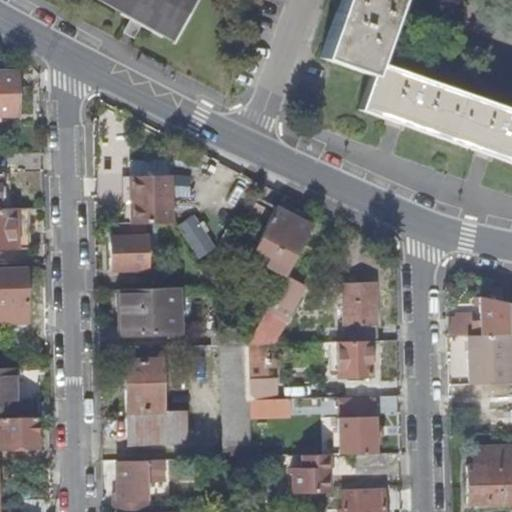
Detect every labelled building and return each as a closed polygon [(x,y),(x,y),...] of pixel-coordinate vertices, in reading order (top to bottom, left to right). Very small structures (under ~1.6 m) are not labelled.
[(196,0),(98,0),(173,42),(196,0)] [(370,73),(374,61),(394,0),(339,0),(320,55),(370,73)] [(1,60),(0,60),(0,117),(13,117),(13,74),(1,75),(1,60)] [(511,109),(374,61),(370,73),(358,107),(393,119),(484,152),(511,161),(511,109)] [(0,211),(12,211),(12,195),(8,195),(8,176),(0,175),(0,211)] [(130,176),(130,224),(170,223),(172,176),(130,176)] [(263,208),(254,202),(240,228),(249,234),(240,253),(246,256),(243,261),(263,270),(265,266),(284,275),(309,225),(300,220),(303,214),(295,210),(291,216),(265,203),(263,208)] [(0,251),(30,250),(29,210),(12,211),(0,211),(0,251)] [(173,225),(196,259),(214,246),(192,212),(173,225)] [(145,237),(111,237),(111,271),(145,270),(145,237)] [(0,324),(26,324),(25,272),(0,271),(0,324)] [(285,321),(304,286),(284,275),(265,310),(285,321)] [(368,341),(377,341),(375,281),(332,283),(333,303),(342,303),(343,342),(368,341)] [(158,287),(116,289),(117,336),(123,336),(123,347),(182,345),(218,345),(248,344),(223,305),(208,305),(209,334),(159,335),(158,287)] [(510,335),(509,302),(479,297),(479,335),(510,335)] [(472,320),(447,321),(447,336),(468,335),(472,335),(472,320)] [(510,384),(510,335),(479,335),(472,335),(468,335),(469,385),(488,384),(510,384)] [(368,375),(368,341),(343,342),(325,342),(325,375),(368,375)] [(258,344),(248,344),(248,362),(258,361),(258,344)] [(127,446),(183,444),(182,409),(163,409),(162,359),(122,360),(124,411),(125,411),(127,446)] [(13,404),(13,369),(0,369),(0,420),(35,419),(48,418),(48,404),(13,404)] [(274,378),(248,379),(249,400),(275,399),(274,378)] [(511,383),(510,384),(488,384),(489,434),(511,433),(511,383)] [(374,427),(373,397),(328,398),(328,418),(336,418),(337,454),(355,453),(375,453),(374,438),(382,438),(381,427),(374,427)] [(35,419),(0,420),(0,452),(1,448),(35,447),(35,419)] [(460,421),(449,421),(450,435),(460,435),(460,421)] [(466,504),(511,501),(511,445),(473,446),(473,466),(465,465),(466,504)] [(384,453),(375,453),(355,453),(355,470),(384,470),(384,453)] [(289,493),(328,492),(326,454),(299,455),(300,467),(289,468),(289,493)] [(116,509),(146,508),(146,483),(163,482),(162,460),(143,461),(144,463),(115,464),(115,491),(116,509)] [(108,510),(116,509),(115,491),(107,491),(108,510)] [(383,511),(384,492),(341,493),(341,511),(383,511)]
